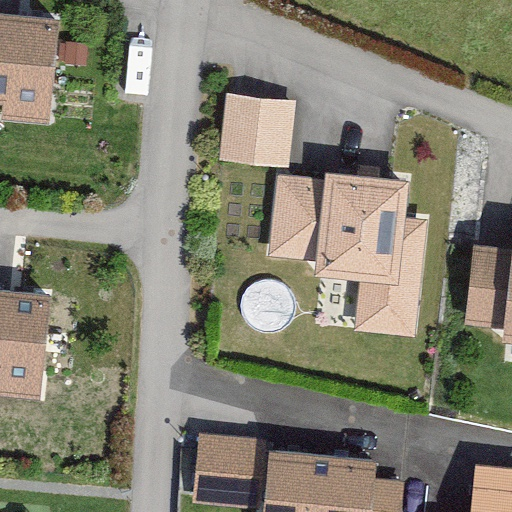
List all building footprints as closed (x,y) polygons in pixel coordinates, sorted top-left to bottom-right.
[(0,88),(12,89),(10,107),(53,111),(61,12),(0,7),(0,88)] [(216,154),(284,161),(290,92),(223,86),(216,154)] [(426,173),(284,161),(275,255),(373,264),(367,324),(412,328),(426,173)] [(511,234),(491,232),(482,316),(511,319),(511,234)] [(0,362),(1,363),(0,378),(0,383),(44,387),(52,287),(0,282),(0,362)] [(264,435),(198,428),(190,498),(257,505),(264,435)] [(376,452),(269,442),(262,511),(402,511),(406,475),(374,472),(376,452)] [(469,511),(511,511),(511,470),(475,467),(469,511)]
